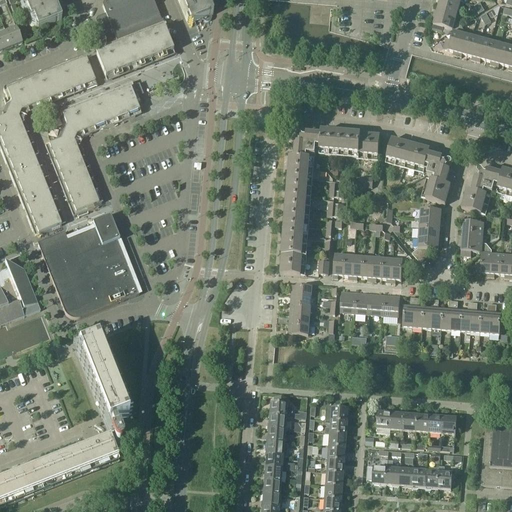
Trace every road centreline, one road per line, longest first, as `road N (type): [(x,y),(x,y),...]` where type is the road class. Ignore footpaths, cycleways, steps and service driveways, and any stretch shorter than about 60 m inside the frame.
road 1 (unclassified): [(150,302),(62,336),(0,183)]
road 2 (tertiary): [(208,295),(224,270),(231,233),(237,73)]
road 3 (tertiary): [(237,73),(224,112),(208,295)]
road 4 (residential): [(468,149),(384,127),(282,118),(267,137)]
road 5 (residential): [(511,291),(441,285),(468,149)]
road 6 (residential): [(233,323),(253,325),(267,137)]
road 7 (tertiary): [(179,506),(202,320)]
road 8 (tertiary): [(389,97),(237,73)]
road 9 (residential): [(240,511),(247,391),(227,388)]
road 10 (residential): [(0,76),(70,49),(81,0)]
